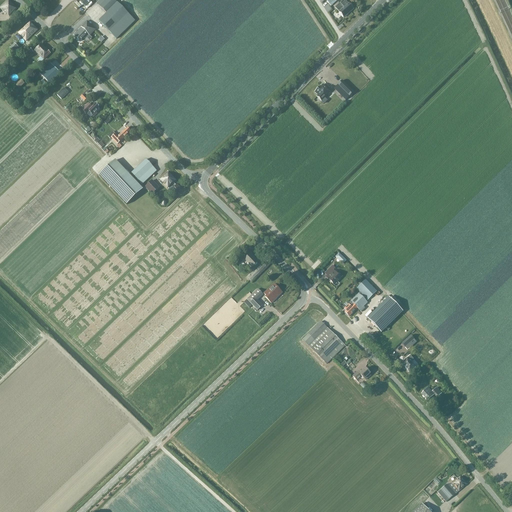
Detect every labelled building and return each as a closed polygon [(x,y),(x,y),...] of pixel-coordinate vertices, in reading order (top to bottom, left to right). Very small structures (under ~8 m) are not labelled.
[(0,7),(8,16),(16,8),(7,0),(6,0),(0,6),(0,7)] [(128,14),(114,0),(99,0),(96,3),(106,14),(98,21),(109,32),(116,39),(135,21),(128,14)] [(339,12),(344,18),(353,10),(348,4),(347,5),(343,0),(335,7),(338,11),(339,11),(340,11),(339,12)] [(95,30),(87,21),(80,27),(81,28),(73,36),(79,42),(87,34),(89,36),(95,30)] [(21,31),(18,33),(26,41),(29,37),(37,30),(30,22),(21,31)] [(18,48),(14,43),(9,48),(14,53),(18,48)] [(41,45),(34,51),(43,61),(50,54),(46,50),(41,45)] [(29,49),(24,54),(27,58),(32,52),(29,49)] [(59,73),(58,71),(50,64),(40,74),(38,76),(41,78),(43,77),(49,83),(59,73)] [(25,84),(21,80),(15,85),(19,89),(25,84)] [(342,81),(334,89),(345,100),(353,92),(342,81)] [(315,91),(314,92),(318,95),(316,97),(317,97),(321,101),(331,92),(323,85),(321,87),(320,86),(319,87),(315,91)] [(64,88),(57,95),(61,99),(68,93),(64,88)] [(88,104),(82,110),(86,114),(88,112),(93,117),(96,113),(99,110),(94,104),(91,107),(88,104)] [(104,127),(109,121),(106,118),(100,123),(104,127)] [(118,138),(115,135),(115,134),(113,131),(107,136),(110,139),(111,139),(117,145),(121,141),(124,138),(130,132),(127,129),(120,135),(121,135),(118,138)] [(131,173),(138,181),(152,167),(146,159),(144,161),(131,173)] [(142,190),(115,160),(99,175),(126,205),(142,190)] [(156,171),(152,167),(138,181),(142,185),(156,171)] [(167,172),(159,179),(167,188),(175,180),(167,172)] [(159,188),(152,181),(145,188),(151,195),(159,188)] [(254,257),(252,255),(251,254),(243,261),(246,264),(247,263),(252,268),(258,263),(253,258),(254,257)] [(251,282),(266,267),(263,264),(248,279),(251,282)] [(334,286),(340,279),(333,273),(336,270),(332,266),(324,274),(327,276),(325,277),(334,286)] [(277,275),(272,269),(267,273),(272,279),(277,275)] [(377,292),(365,280),(356,288),(360,292),(351,302),(350,301),(348,303),(351,307),(350,307),(348,304),(343,309),(346,311),(345,313),(349,317),(357,309),(359,311),(367,303),(366,302),(377,292)] [(271,304),(282,293),(274,284),(264,293),(266,296),(264,297),(271,304)] [(252,294),(246,300),(252,305),(257,311),(262,306),(257,300),(262,295),(257,289),(252,294)] [(381,333),(403,312),(387,296),(385,298),(387,299),(367,319),(381,333)] [(345,346),(321,322),(302,340),(326,364),(345,346)] [(410,336),(401,343),(405,347),(414,340),(410,336)] [(413,359),(410,356),(401,364),(401,363),(401,364),(409,373),(415,368),(410,362),(413,359)] [(371,376),(369,374),(370,373),(365,369),(360,374),(358,372),(353,377),(356,381),(361,377),(362,378),(363,378),(363,379),(364,379),(365,381),(371,376)] [(432,392),(428,388),(421,394),(427,401),(434,395),(437,398),(441,393),(436,388),(432,392)] [(457,478),(451,483),(448,486),(447,485),(438,492),(446,502),(455,494),(466,485),(460,477),(457,479),(457,478)]
